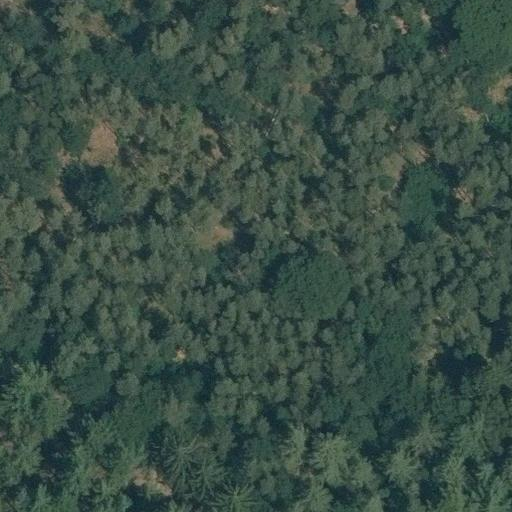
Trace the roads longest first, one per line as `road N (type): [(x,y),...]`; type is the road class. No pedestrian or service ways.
road 1 (unknown): [(330,511),(373,449),(388,410),(396,363),(384,287),(400,117),(447,50),(438,26),(396,0)]
road 2 (track): [(0,364),(188,511)]
